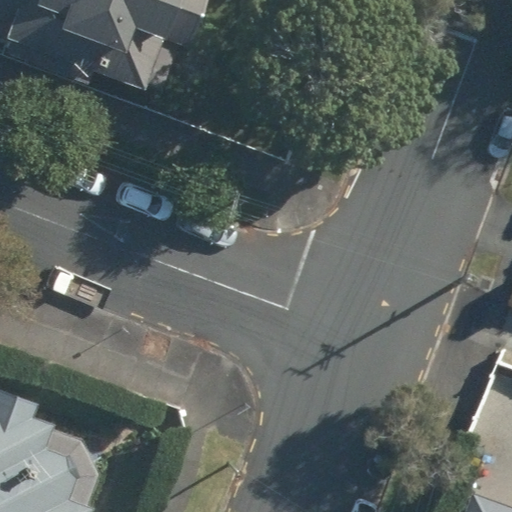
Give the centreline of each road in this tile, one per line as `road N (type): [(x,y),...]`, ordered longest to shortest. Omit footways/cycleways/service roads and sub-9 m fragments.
road 1 (residential): [(371,331),(0,186)]
road 2 (residential): [(371,331),(496,0)]
road 3 (residential): [(304,511),(371,331)]
